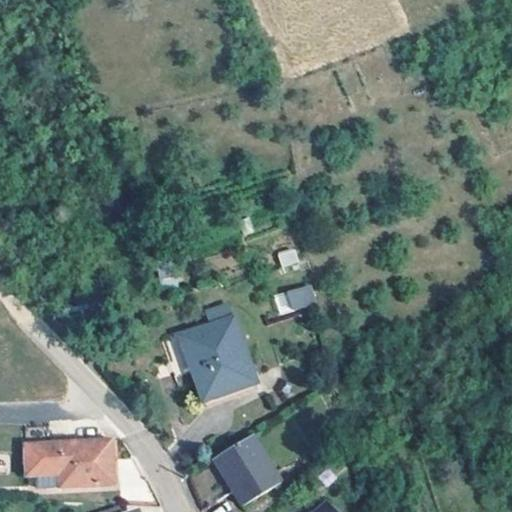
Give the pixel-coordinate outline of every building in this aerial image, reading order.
[(295,247),(276,252),(280,267),(299,262),(295,247)] [(310,284),(272,292),(277,313),(315,305),(310,284)] [(252,384),(232,320),(177,337),(199,402),(252,384)] [(256,393),(252,384),(199,402),(202,410),(256,393)] [(0,420),(20,420),(19,401),(0,401),(0,420)] [(108,443),(36,441),(22,441),(22,465),(24,465),(33,465),(34,488),(109,488),(108,443)] [(257,511),(285,488),(249,443),(210,467),(245,511),(257,511)] [(33,465),(24,465),(25,488),(34,488),(33,465)] [(335,511),(326,502),(316,510),(314,511),(335,511)]
